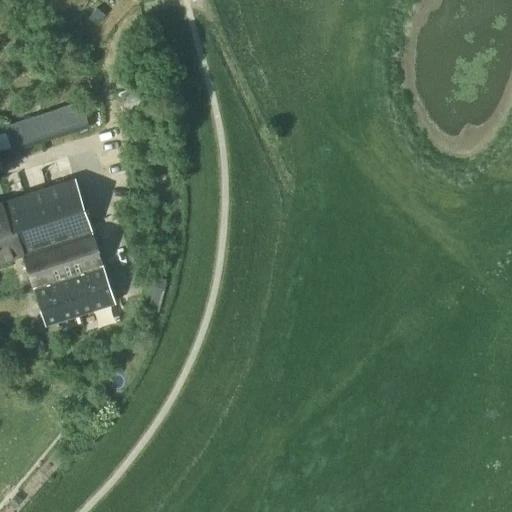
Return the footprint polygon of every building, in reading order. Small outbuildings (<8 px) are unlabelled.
[(95,9),(88,18),(96,25),(104,16),(95,9)] [(148,107),(141,86),(118,93),(126,115),(148,107)] [(4,125),(12,152),(88,128),(79,102),(4,125)] [(0,203),(0,259),(22,253),(44,324),(113,302),(73,179),(0,203)] [(154,288),(150,299),(160,302),(163,291),(154,288)] [(7,504),(13,509),(21,500),(15,495),(7,504)]
